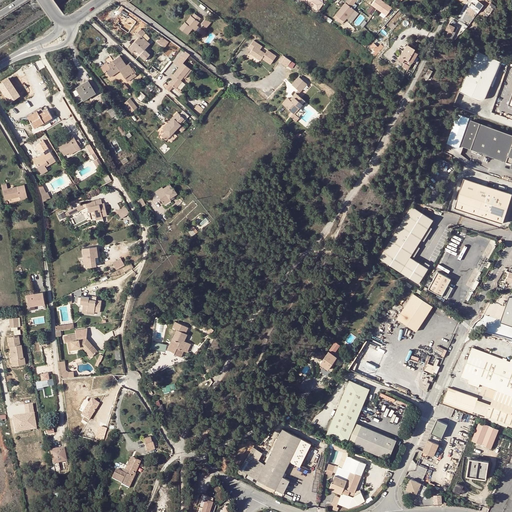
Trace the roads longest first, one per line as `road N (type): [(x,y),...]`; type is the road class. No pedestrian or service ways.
road 1 (unclassified): [(446,0),(389,129),(338,211),(237,337),(183,428),(181,447)]
road 2 (residential): [(42,50),(143,225),(145,255),(122,347),(164,433),(181,447)]
road 3 (unclassified): [(511,237),(398,470),(386,511)]
road 4 (residential): [(0,123),(41,206),(58,378)]
road 5 (residential): [(83,12),(193,118)]
road 6 (unknown): [(318,426),(338,385),(352,375),(428,406)]
